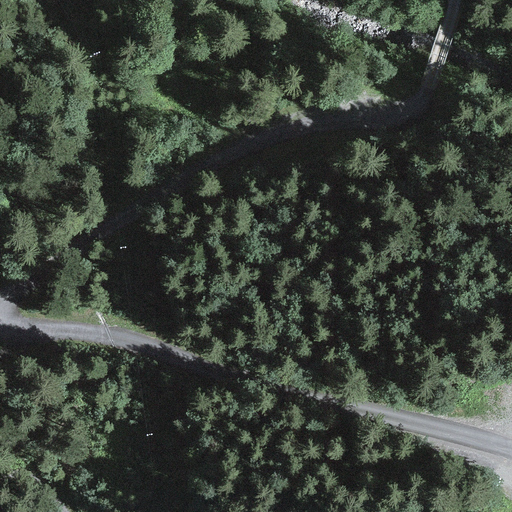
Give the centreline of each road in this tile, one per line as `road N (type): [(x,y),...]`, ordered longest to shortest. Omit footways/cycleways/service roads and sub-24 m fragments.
road 1 (unclassified): [(455,0),(425,99),(411,113),(322,117),(269,133),(0,298)]
road 2 (track): [(17,318),(152,342),(240,376),(511,441)]
